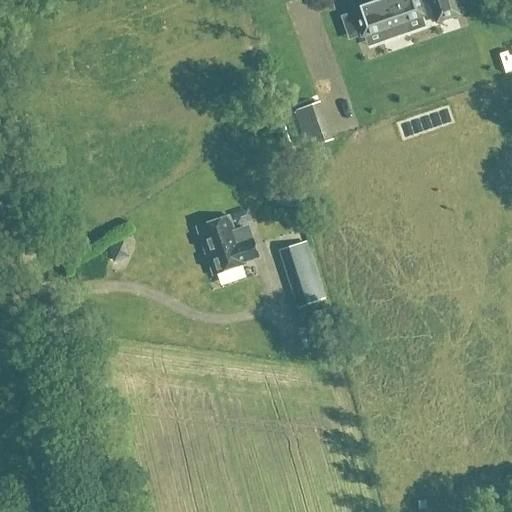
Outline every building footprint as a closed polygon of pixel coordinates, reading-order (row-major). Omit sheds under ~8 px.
[(355,0),(348,3),(361,39),(383,31),(386,41),(404,35),(400,25),(425,16),(419,0),(355,0)] [(454,0),(425,0),(435,24),(460,15),(454,0)] [(311,146),(329,139),(317,104),(298,110),(311,146)] [(247,229),(234,233),(228,219),(195,230),(213,279),(246,267),(245,265),(258,260),(247,229)] [(123,241),(107,246),(113,262),(129,257),(123,241)] [(302,246),(279,254),(297,308),(320,301),(302,246)] [(26,479),(43,486),(48,475),(31,468),(26,479)]
